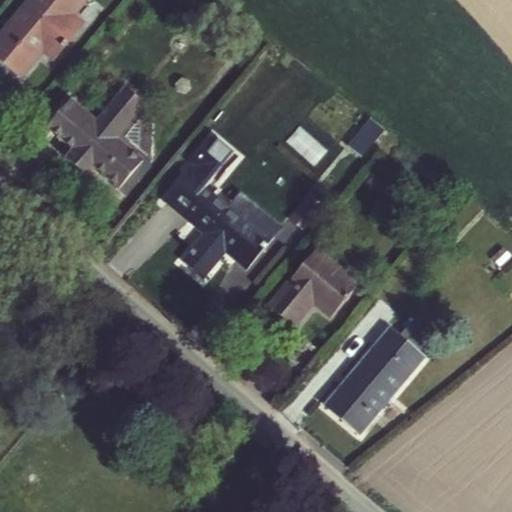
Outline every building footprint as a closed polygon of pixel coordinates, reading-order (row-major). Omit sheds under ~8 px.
[(28,0),(0,33),(0,63),(21,81),(43,56),(53,64),(86,25),(76,16),(88,1),(87,0),(28,0)] [(71,152),(65,159),(86,177),(93,170),(118,192),(143,163),(118,141),(146,107),(124,89),(96,122),(71,101),(46,130),(71,152)] [(371,116),(352,145),(368,156),(387,127),(371,116)] [(320,162),(330,147),(302,127),(292,142),(320,162)] [(211,137),(161,199),(204,234),(182,261),(205,281),(226,256),(246,272),(281,228),(241,196),(230,208),(216,197),(215,187),(238,158),(211,137)] [(266,306),(296,330),(316,308),(329,320),(359,285),(317,249),(266,306)] [(420,353),(430,342),(410,325),(399,336),(388,328),(323,407),(360,437),(425,359),(420,353)]
